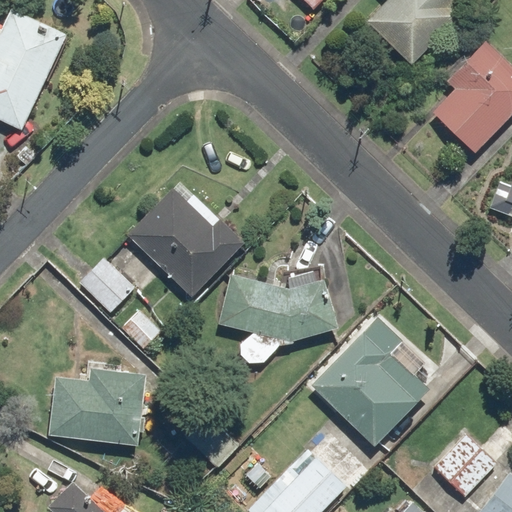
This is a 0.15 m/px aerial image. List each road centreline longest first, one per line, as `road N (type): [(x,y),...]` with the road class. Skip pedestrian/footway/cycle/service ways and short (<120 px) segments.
road 1 (residential): [(208,36),(511,327)]
road 2 (residential): [(0,248),(208,36)]
